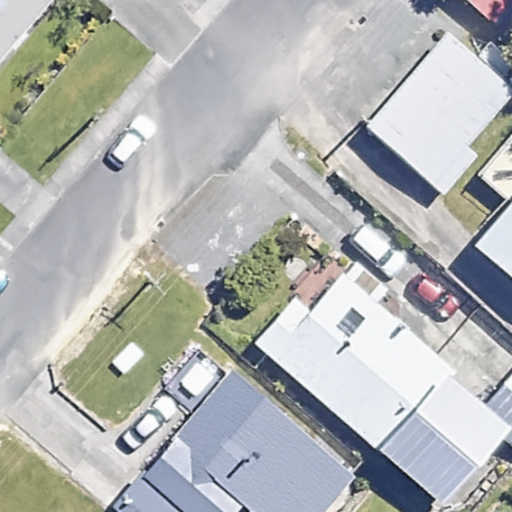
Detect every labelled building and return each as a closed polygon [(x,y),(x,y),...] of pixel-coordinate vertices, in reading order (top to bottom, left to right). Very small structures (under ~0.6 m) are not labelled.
[(0,0),(0,55),(48,0),(0,0)] [(511,0),(462,0),(511,33),(511,0)] [(492,72),(449,34),(367,126),(446,197),(479,160),(468,151),(511,100),(511,60),(507,56),(492,72)] [(511,205),(476,245),(511,277),(511,205)] [(445,367),(333,271),(302,307),(289,296),(251,340),(436,500),(497,429),(511,441),(511,342),(485,319),(445,367)] [(323,511),(354,477),(228,367),(110,503),(119,511),(235,511),(243,504),(251,511),(323,511)]
